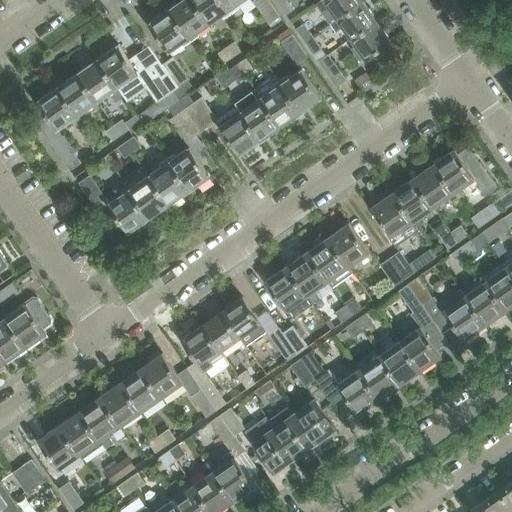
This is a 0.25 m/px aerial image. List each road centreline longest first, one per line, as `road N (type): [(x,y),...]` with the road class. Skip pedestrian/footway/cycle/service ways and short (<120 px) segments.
road 1 (residential): [(110,334),(471,84)]
road 2 (residential): [(319,511),(511,378)]
road 3 (residential): [(110,334),(0,182)]
road 4 (residential): [(0,411),(110,334)]
road 5 (residential): [(403,511),(511,436)]
